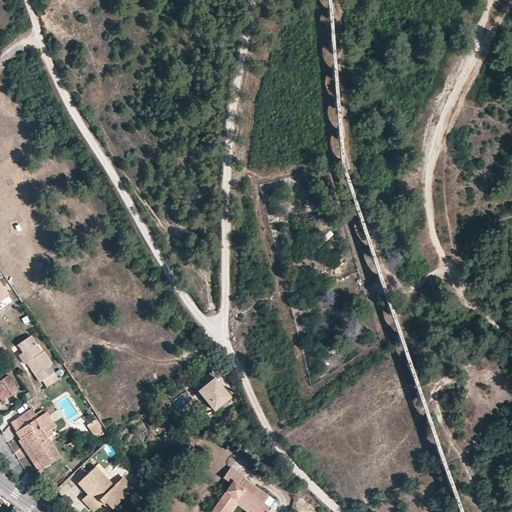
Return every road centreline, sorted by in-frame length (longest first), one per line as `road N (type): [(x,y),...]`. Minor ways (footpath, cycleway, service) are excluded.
road 1 (track): [(222,335),(192,311),(157,258),(49,64),(27,0)]
road 2 (track): [(511,339),(457,288),(428,203),(435,143),(511,1)]
road 3 (track): [(253,0),(231,117),(222,335)]
road 4 (track): [(340,511),(290,464),(222,335)]
